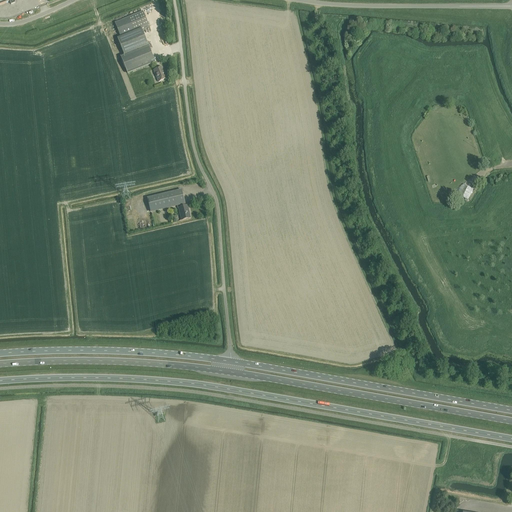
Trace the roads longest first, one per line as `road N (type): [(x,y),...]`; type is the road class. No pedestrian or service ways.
road 1 (unclassified): [(173,0),(192,142),(216,202),(230,361)]
road 2 (primary): [(228,371),(511,420)]
road 3 (primary): [(511,410),(230,361)]
road 4 (primary): [(230,361),(99,350),(0,354)]
road 5 (primary): [(0,364),(87,360),(228,371)]
road 6 (unclassified): [(290,0),(511,6)]
